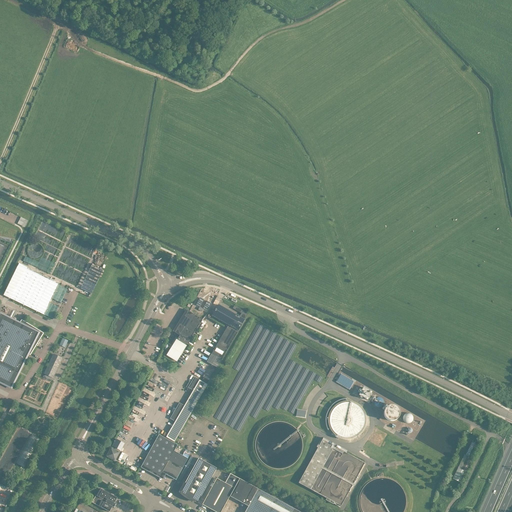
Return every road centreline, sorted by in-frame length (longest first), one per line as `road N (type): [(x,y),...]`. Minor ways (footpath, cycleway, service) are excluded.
road 1 (track): [(342,0),(260,37),(203,90),(94,50),(56,21)]
road 2 (tertiary): [(511,417),(288,311)]
road 3 (unclassified): [(489,432),(286,323),(288,311)]
road 4 (track): [(0,162),(62,3)]
road 5 (tertiary): [(150,257),(131,240),(0,180)]
